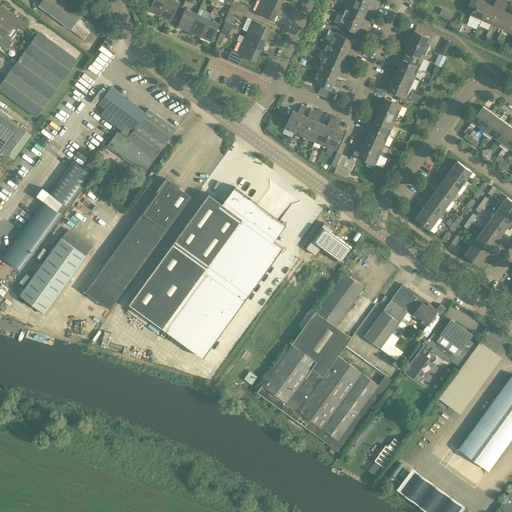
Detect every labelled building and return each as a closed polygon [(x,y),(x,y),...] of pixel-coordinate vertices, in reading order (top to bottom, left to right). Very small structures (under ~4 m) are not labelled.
[(95,26),(81,16),(83,13),(65,0),(42,0),(38,6),(84,40),(95,26)] [(159,16),(166,0),(153,0),(148,11),(159,16)] [(171,0),(166,0),(159,16),(171,21),(179,3),(171,0)] [(261,0),(260,1),(278,9),(282,0),(261,0)] [(349,0),(347,6),(365,13),(367,9),(374,12),(376,7),(361,0),(349,0)] [(476,0),(470,15),(468,19),(479,24),(481,20),(487,4),(482,2),(482,0),(476,0)] [(495,0),(493,7),(487,4),(481,20),(491,24),(501,2),(496,0),(495,0)] [(238,1),(235,8),(245,12),(247,6),(238,1)] [(278,9),(260,1),(255,13),(273,21),(278,9)] [(501,2),(491,24),(501,29),(508,13),(502,11),(506,4),(501,2)] [(341,15),(368,27),(370,21),(363,18),(365,13),(347,6),(344,12),(342,12),(341,15)] [(0,43),(7,49),(13,42),(4,35),(13,24),(21,30),(25,24),(1,7),(0,7),(0,43)] [(232,13),(228,12),(225,19),(232,23),(234,19),(232,18),(233,14),(242,18),(245,12),(235,8),(232,13)] [(450,19),(453,13),(442,8),(439,15),(450,19)] [(188,32),(196,14),(185,9),(177,27),(188,32)] [(511,15),(508,13),(501,29),(511,33),(511,32),(511,15)] [(196,14),(188,32),(187,34),(191,36),(192,33),(200,37),(208,19),(196,14)] [(341,16),(342,17),(338,26),(356,33),(358,28),(366,31),(368,27),(341,15),(341,16)] [(270,28),(252,20),(247,18),(243,29),(247,31),(264,39),(270,28)] [(219,24),(208,19),(200,37),(211,42),(219,24)] [(463,33),(466,26),(460,23),(457,31),(463,33)] [(29,46),(1,83),(0,82),(0,90),(36,117),(78,60),(39,32),(40,31),(39,31),(33,32),(28,39),(29,46)] [(247,31),(244,37),(239,35),(237,40),(242,42),(242,43),(259,51),(264,39),(247,31)] [(405,33),(403,38),(428,50),(429,50),(429,48),(429,46),(432,39),(414,31),(412,36),(405,33)] [(330,40),(329,42),(356,54),(358,49),(350,46),(352,41),(335,33),(334,32),(333,33),(334,35),(332,40),(330,40)] [(228,36),(220,33),(215,44),(220,46),(225,35),(228,36)] [(428,50),(403,38),(400,43),(408,46),(406,51),(423,59),(426,52),(428,51),(428,50)] [(329,45),(326,52),(344,60),(346,56),(353,59),(356,54),(329,42),(329,43),(329,45)] [(242,43),(237,53),(231,50),(227,60),(240,66),(244,57),(254,62),(259,51),(242,43)] [(396,52),(394,58),(418,69),(420,70),(420,69),(421,68),(420,65),(423,59),(406,51),(403,56),(396,52)] [(326,52),(323,60),(321,60),(320,61),(347,73),(349,69),(341,65),(344,60),(326,52)] [(399,66),(397,71),(414,79),(418,71),(419,70),(420,70),(418,69),(394,58),(391,62),(399,66)] [(320,63),(320,65),(317,72),(335,80),(337,76),(344,79),(347,73),(320,61),(320,63)] [(387,72),(385,77),(411,89),(412,87),(411,85),(414,79),(397,71),(395,75),(387,72)] [(335,80),(317,72),(313,82),(330,90),(333,85),(340,89),(342,84),(335,80)] [(411,89),(385,77),(382,82),(390,86),(388,91),(405,98),(409,91),(410,90),(411,89)] [(145,113),(110,87),(99,104),(105,108),(100,115),(122,131),(120,133),(117,132),(107,146),(144,173),(176,130),(148,109),(145,113)] [(374,100),(372,105),(399,116),(399,115),(399,113),(402,106),(384,98),(382,103),(374,100)] [(399,116),(372,105),(370,110),(377,113),(375,118),(393,126),(396,118),(398,118),(399,116)] [(295,133),(303,116),(306,108),(301,106),(297,113),(293,111),(285,128),(295,133)] [(483,106),(472,121),(470,124),(474,127),(476,124),(480,127),(491,112),(483,106)] [(307,118),(303,116),(295,133),(301,136),(302,138),(304,138),(316,112),(311,110),(307,118)] [(27,131),(21,127),(0,111),(0,154),(6,159),(19,142),(27,131)] [(320,114),(316,112),(304,138),(305,139),(307,138),(314,142),(322,124),(317,122),(320,114)] [(499,119),(491,112),(480,127),(485,130),(482,133),(486,136),(499,119)] [(393,126),(375,118),(373,122),(366,119),(363,124),(390,136),(391,134),(390,132),(393,126)] [(322,124),(314,142),(321,144),(321,146),(323,147),(335,121),(330,119),(327,126),(322,124)] [(499,119),(486,136),(490,139),(493,136),(497,139),(508,125),(499,119)] [(335,121),(323,147),(325,148),(327,147),(334,150),(342,133),(337,131),(340,123),(335,121)] [(390,136),(363,124),(361,129),(369,133),(366,137),(384,146),(387,138),(389,138),(390,136)] [(511,135),(511,127),(508,125),(497,139),(501,142),(499,145),(503,148),(511,135)] [(470,142),(472,138),(466,133),(463,137),(470,142)] [(511,135),(503,148),(507,151),(509,148),(511,150),(511,135)] [(357,139),(355,144),(380,155),(381,156),(382,154),(381,152),(384,146),(366,137),(364,142),(357,139)] [(472,138),(470,142),(476,146),(479,142),(472,138)] [(380,155),(355,144),(352,149),(355,150),(353,154),(358,156),(357,157),(375,165),(380,155)] [(483,159),(490,149),(481,150),(483,159)] [(491,157),(490,149),(483,159),(491,157)] [(334,172),(346,178),(351,168),(343,165),(347,157),(342,155),(334,172)] [(498,155),(495,159),(498,162),(499,170),(507,161),(498,155)] [(74,161),(44,202),(3,257),(21,271),(62,215),(61,214),(67,206),(91,174),(74,161)] [(457,161),(451,169),(466,180),(469,176),(472,178),(475,174),(472,172),(457,161)] [(507,161),(499,170),(507,169),(507,161)] [(451,169),(445,177),(463,191),(466,187),(463,184),(466,180),(451,169)] [(463,191),(445,177),(439,186),(454,197),(457,192),(460,195),(463,191)] [(166,180),(99,272),(85,292),(109,310),(191,198),(166,180)] [(483,182),(478,189),(482,191),(487,185),(483,182)] [(454,197),(439,186),(433,194),(451,207),(454,203),(451,201),(454,197)] [(492,186),(487,193),(491,196),(496,189),(492,186)] [(173,244),(129,303),(202,356),(281,247),(272,240),(283,224),(236,189),(231,196),(229,195),(222,204),(208,194),(172,244),(173,244)] [(482,191),(478,189),(473,195),(477,198),(482,191)] [(451,207),(433,194),(427,202),(442,213),(445,209),(448,211),(451,207)] [(485,196),(480,203),(484,206),(489,199),(485,196)] [(511,201),(506,197),(500,206),(511,214),(511,201)] [(466,205),(470,208),(475,201),(471,199),(466,205)] [(442,213),(427,202),(421,211),(439,224),(442,220),(439,217),(442,213)] [(484,206),(480,203),(475,210),(479,212),(484,206)] [(470,208),(466,205),(461,212),(465,214),(470,208)] [(511,214),(500,206),(494,214),(511,227),(511,220),(511,221),(511,220),(511,214)] [(439,224),(421,211),(414,219),(429,230),(433,225),(436,228),(439,224)] [(468,220),(471,223),(472,222),(476,224),(478,222),(474,219),(477,216),(473,213),(468,220)] [(511,227),(494,214),(488,222),(503,233),(507,228),(510,230),(511,227)] [(454,222),(458,224),(463,218),(459,215),(454,222)] [(458,224),(454,222),(449,228),(453,231),(458,224)] [(488,222),(482,231),(500,244),(503,239),(500,237),(503,233),(488,222)] [(322,224),(304,249),(313,256),(318,249),(316,248),(318,246),(339,261),(348,248),(338,241),(337,241),(328,235),(331,231),(322,224)] [(68,228),(61,238),(60,237),(19,294),(45,314),(87,256),(85,255),(92,245),(68,228)] [(455,237),(459,240),(465,232),(461,230),(455,237)] [(482,231),(476,239),(491,250),(494,245),(498,247),(500,244),(482,231)] [(445,241),(450,235),(446,232),(442,239),(445,241)] [(491,250),(476,239),(470,248),(487,260),(491,256),(488,253),(491,250)] [(487,260),(470,248),(464,256),(479,267),(482,261),(485,263),(487,260)] [(255,394),(343,450),(389,378),(384,375),(378,383),(337,356),(350,335),(336,326),(363,285),(341,271),(315,311),(311,308),(255,394)] [(440,303),(436,310),(402,285),(364,337),(380,349),(380,348),(397,360),(403,352),(393,345),(408,325),(406,324),(413,315),(427,325),(422,332),(427,336),(429,334),(431,335),(440,323),(438,321),(447,308),(440,303)] [(470,334),(451,320),(446,327),(440,322),(440,323),(431,335),(427,340),(433,344),(437,340),(457,354),(454,359),(458,362),(468,349),(463,345),(470,334)] [(460,413),(499,355),(477,340),(438,398),(460,413)] [(250,383),(256,376),(249,371),(244,378),(250,383)] [(489,471),(511,438),(511,375),(458,449),(489,471)] [(392,436),(367,469),(375,475),(399,441),(392,436)] [(394,489),(426,511),(458,511),(464,505),(410,467),(394,489)] [(511,511),(511,501),(506,497),(498,508),(504,511),(511,511)]
